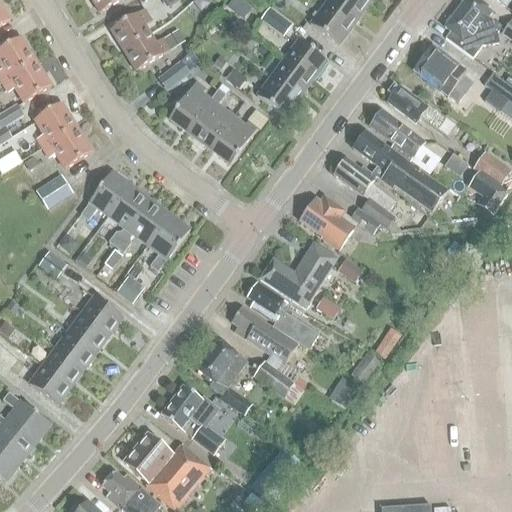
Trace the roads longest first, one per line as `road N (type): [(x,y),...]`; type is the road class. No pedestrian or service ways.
road 1 (residential): [(30,511),(151,366),(251,224)]
road 2 (residential): [(251,224),(157,156),(92,92),(39,0)]
road 3 (residential): [(251,224),(429,0)]
